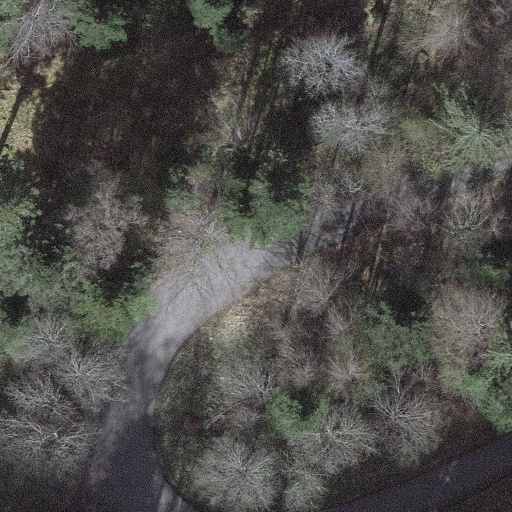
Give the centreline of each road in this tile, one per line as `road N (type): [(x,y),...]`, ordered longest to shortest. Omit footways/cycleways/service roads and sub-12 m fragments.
road 1 (unclassified): [(148,511),(119,457),(118,409),(151,327),(184,294),(259,247),(511,152)]
road 2 (unclassified): [(511,437),(372,511)]
